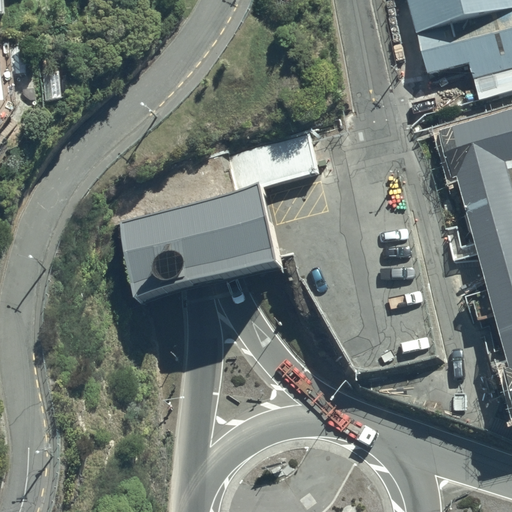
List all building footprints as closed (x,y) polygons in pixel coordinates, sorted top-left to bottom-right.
[(511,0),(410,0),(430,73),(473,62),(482,99),(511,90),(511,0)] [(0,104),(10,104),(5,58),(24,56),(22,38),(2,40),(1,36),(0,35),(0,104)] [(459,184),(463,183),(511,359),(511,373),(510,374),(511,379),(511,115),(445,134),(459,184)] [(237,193),(264,186),(319,175),(310,135),(228,154),(237,193)] [(282,256),(264,186),(237,193),(121,222),(141,302),(179,292),(245,276),(284,266),(282,256)]
